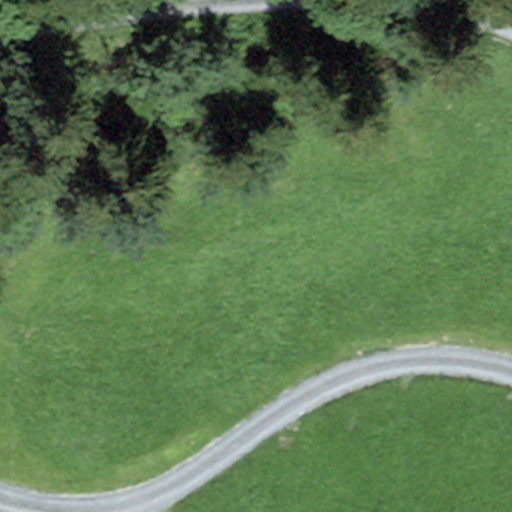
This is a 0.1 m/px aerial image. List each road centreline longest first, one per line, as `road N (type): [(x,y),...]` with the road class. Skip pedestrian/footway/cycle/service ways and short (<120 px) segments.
road 1 (track): [(111,511),(175,486),(312,394),(355,376),(434,366),(511,379)]
road 2 (track): [(260,0),(188,4),(0,37)]
road 3 (track): [(511,32),(471,14),(368,0)]
